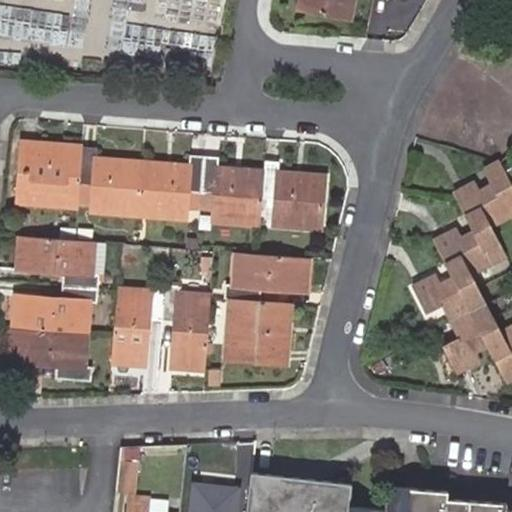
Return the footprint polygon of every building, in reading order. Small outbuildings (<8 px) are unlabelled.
[(346,17),(348,0),(294,0),(293,7),(346,17)] [(73,181),(75,144),(15,140),(11,200),(71,204),(73,181)] [(87,145),(75,144),(73,181),(85,182),(84,207),(132,211),(134,162),(87,158),(87,145)] [(176,214),(177,206),(179,189),(193,189),(195,153),(181,152),(180,165),(142,162),(138,211),(176,214)] [(195,153),(193,189),(207,191),(205,209),(205,216),(252,220),(254,194),(256,169),(210,166),(210,155),(195,153)] [(257,157),(256,169),(254,194),(269,196),(267,222),(314,224),(318,174),(270,170),(272,158),(257,157)] [(138,211),(142,162),(134,162),(132,211),(138,211)] [(511,215),(511,204),(491,166),(481,173),(487,185),(476,192),(470,182),(450,194),(471,236),(461,241),(454,229),(430,242),(450,280),(440,286),(434,275),(410,289),(424,315),(440,307),(457,339),(442,348),(456,376),(482,363),(476,352),(486,346),(506,385),(511,380),(511,327),(498,336),(466,276),(499,258),(484,231),(511,215)] [(179,189),(177,206),(192,208),(193,189),(179,189)] [(207,191),(193,189),(192,208),(205,209),(207,191)] [(70,236),(16,232),(13,264),(59,267),(57,282),(94,284),(95,270),(88,269),(90,237),(70,236)] [(257,281),(266,281),(270,248),(251,247),(231,246),(228,278),(221,277),(220,293),(228,294),(256,295),(257,281)] [(302,285),(305,251),(270,248),(266,281),(302,285)] [(132,284),(125,357),(140,358),(144,312),(158,313),(160,276),(145,276),(144,285),(132,284)] [(160,276),(158,313),(169,314),(167,359),(191,361),(198,289),(171,287),(172,277),(160,276)] [(94,284),(57,282),(57,295),(12,291),(9,325),(84,329),(86,297),(93,298),(94,284)] [(113,283),(112,286),(110,330),(109,356),(125,357),(132,284),(113,283)] [(204,289),(198,289),(191,361),(201,361),(204,292),(204,289)] [(284,358),(288,297),(265,295),(256,295),(228,294),(223,353),(284,358)] [(84,329),(9,325),(7,356),(51,360),(51,373),(88,375),(89,362),(81,362),(84,329)] [(348,511),(350,493),(246,482),(243,511),(348,511)] [(126,490),(123,511),(145,511),(147,495),(134,493),(134,491),(126,490)] [(385,511),(507,511),(508,507),(448,504),(449,497),(388,493),(385,511)]
